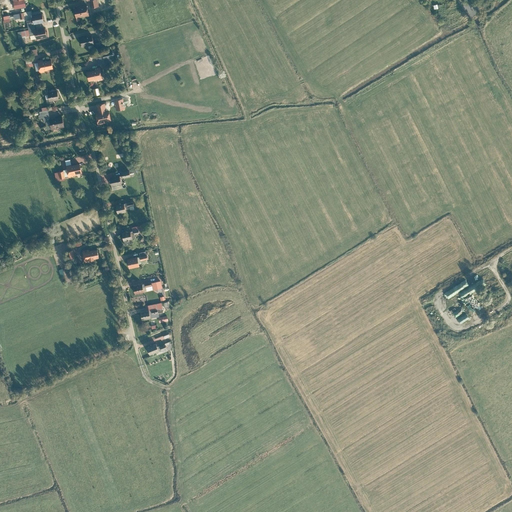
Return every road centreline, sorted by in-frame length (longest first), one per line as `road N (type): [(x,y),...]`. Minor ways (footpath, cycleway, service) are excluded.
road 1 (residential): [(57,0),(131,332)]
road 2 (track): [(511,249),(438,298),(449,323),(462,327),(504,306),(507,290),(495,270)]
